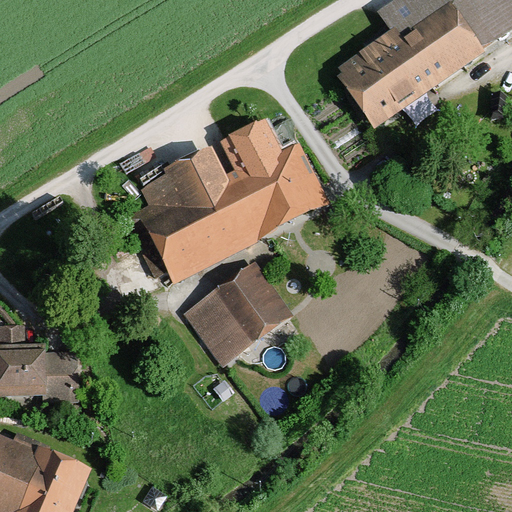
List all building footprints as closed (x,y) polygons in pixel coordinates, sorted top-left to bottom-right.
[(342,74),(375,121),(511,25),(511,8),(506,0),(416,0),(385,23),(395,37),(342,74)] [(126,221),(155,279),(262,226),(265,230),(314,206),(292,162),(302,158),(285,123),(265,133),(259,122),(228,138),(233,149),(232,150),(249,184),(165,226),(153,207),(126,221)] [(256,271),(191,318),(222,362),(280,319),(268,302),(275,297),(256,271)] [(5,356),(6,392),(45,391),(45,401),(77,401),(76,359),(44,360),(44,355),(20,356),(20,331),(6,331),(6,356),(5,356)] [(66,511),(81,477),(42,461),(47,450),(19,439),(10,461),(0,457),(0,505),(15,511),(66,511)]
